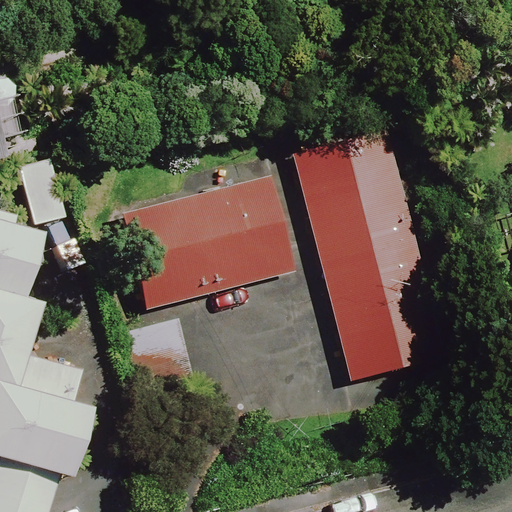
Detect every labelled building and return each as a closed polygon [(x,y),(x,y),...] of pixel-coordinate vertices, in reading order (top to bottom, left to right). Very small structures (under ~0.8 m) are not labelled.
[(436,363),(377,135),(282,160),(342,388),(436,363)] [(17,175),(29,223),(64,214),(52,166),(17,175)] [(285,278),(260,181),(113,218),(137,315),(285,278)] [(0,511),(40,511),(50,482),(61,485),(81,415),(60,409),(70,375),(18,360),(33,311),(12,305),(32,240),(0,230),(0,511)] [(177,317),(104,336),(117,381),(190,360),(177,317)]
